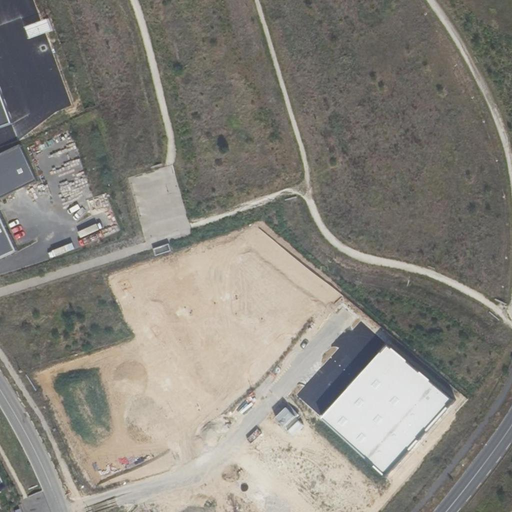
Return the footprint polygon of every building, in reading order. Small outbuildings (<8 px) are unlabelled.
[(0,131),(14,126),(0,87),(0,131)] [(0,156),(0,200),(39,183),(21,146),(0,156)] [(0,260),(18,252),(0,212),(0,260)] [(156,256),(171,250),(169,243),(153,249),(156,256)] [(386,343),(320,417),(385,474),(451,400),(386,343)]
